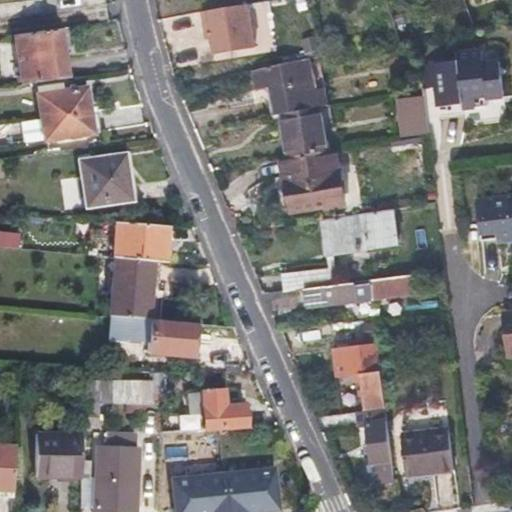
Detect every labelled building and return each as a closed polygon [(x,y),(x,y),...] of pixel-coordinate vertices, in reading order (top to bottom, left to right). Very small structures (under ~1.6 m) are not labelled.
[(247,2),(202,10),(205,27),(210,26),(215,52),(255,45),(247,2)] [(21,85),(42,81),(64,78),(57,28),(14,34),(21,85)] [(455,60),(430,63),(433,86),(435,102),(460,99),(461,108),(486,105),(486,97),(502,95),(497,58),(480,60),(479,49),(454,52),(455,60)] [(280,113),(319,105),(326,104),(315,55),(287,59),(251,68),(257,101),(269,98),(272,115),(280,113)] [(430,63),(419,64),(422,88),(433,86),(430,63)] [(414,87),(414,91),(415,95),(394,97),(400,135),(426,131),(420,86),(414,87)] [(46,138),(70,135),(93,132),(88,87),(41,94),(46,138)] [(327,151),(319,105),(280,113),(287,158),(327,151)] [(334,150),(327,151),(287,158),(279,160),(283,179),(286,179),(293,212),(344,203),(334,150)] [(78,160),(81,183),(83,206),(126,200),(121,153),(78,160)] [(510,238),(510,240),(510,241),(511,240),(511,196),(476,200),(480,240),(497,239),(510,238)] [(322,219),(324,236),(327,253),(396,243),(392,208),(322,219)] [(113,258),(152,262),(162,263),(166,227),(114,223),(111,258),(113,258)] [(0,249),(19,249),(18,233),(0,233),(0,249)] [(147,321),(152,262),(113,258),(109,317),(115,318),(147,321)] [(284,291),(337,284),(334,267),(282,274),(284,291)] [(420,273),(337,284),(284,291),(271,293),(273,310),(342,301),(343,303),(370,299),(369,293),(377,291),(385,290),(386,297),(423,292),(420,273)] [(507,357),(511,356),(511,311),(502,313),(507,357)] [(191,325),(147,321),(115,318),(113,337),(146,340),(144,353),(188,357),(191,325)] [(332,347),(334,362),(336,377),(352,375),(358,374),(359,381),(362,408),(385,405),(377,341),(332,347)] [(94,401),(127,401),(159,402),(160,372),(148,372),(148,382),(80,381),(80,413),(93,414),(94,401)] [(199,406),(200,431),(221,429),(243,427),(241,404),(221,406),(219,390),(198,392),(199,406)] [(366,427),(368,445),(370,463),(375,462),(377,477),(383,476),(384,482),(394,481),(385,409),(354,413),(356,428),(366,427)] [(159,435),(175,433),(175,415),(159,415),(159,435)] [(179,416),(180,433),(200,432),(199,415),(179,416)] [(399,436),(402,456),(404,476),(451,470),(446,430),(399,436)] [(79,435),(57,434),(34,434),(33,477),(79,477),(79,435)] [(13,447),(0,446),(0,490),(12,491),(13,447)] [(102,479),(134,480),(135,450),(102,449),(102,479)] [(272,469),(170,482),(174,511),(258,511),(262,511),(262,506),(277,504),(272,469)] [(133,510),(134,480),(102,479),(101,509),(100,511),(120,511),(120,510),(133,510)]
